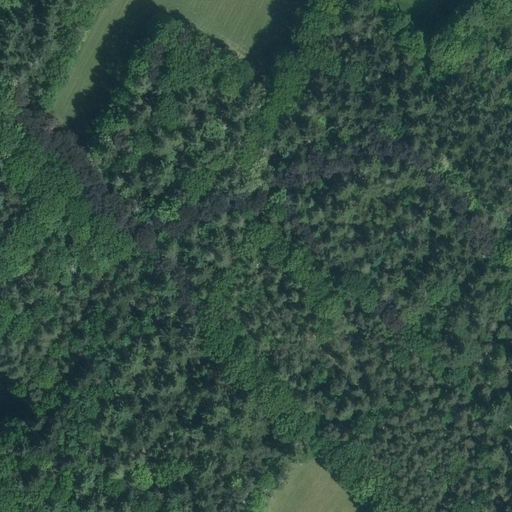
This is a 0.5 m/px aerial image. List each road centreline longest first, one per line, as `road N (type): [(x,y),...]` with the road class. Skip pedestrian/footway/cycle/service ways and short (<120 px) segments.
road 1 (track): [(492,242),(376,134),(266,195),(129,233)]
road 2 (track): [(406,511),(129,233)]
road 3 (track): [(129,233),(0,99)]
road 4 (track): [(0,460),(39,495),(126,511)]
road 5 (track): [(129,233),(0,255)]
